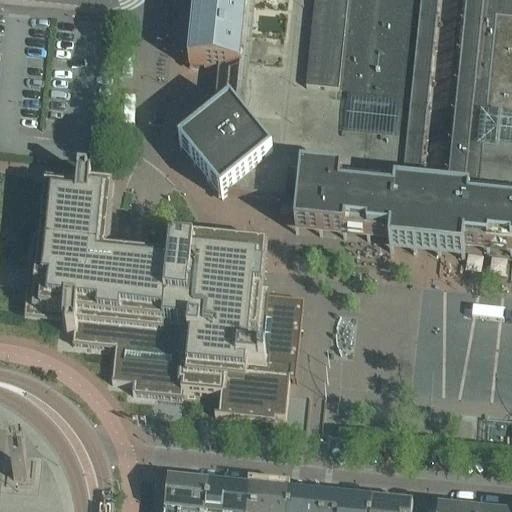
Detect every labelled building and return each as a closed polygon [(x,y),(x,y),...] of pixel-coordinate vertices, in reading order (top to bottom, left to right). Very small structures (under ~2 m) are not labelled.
[(195,0),(193,23),(188,69),(218,72),(216,95),(428,117),(434,56),(437,26),(439,0),(195,0)] [(511,0),(466,0),(461,58),(455,119),(471,121),(482,122),(482,124),(511,127),(511,0)] [(213,122),(180,150),(221,202),(227,197),(281,203),(287,203),(289,184),(301,186),(298,217),(298,221),(297,220),(295,233),(295,234),(295,236),(298,236),(319,238),(321,238),(343,241),(345,241),(366,243),(369,243),(390,246),(389,251),(389,254),(390,254),(392,255),(461,262),(463,262),(464,262),(464,259),(465,253),(466,243),(451,241),(455,202),(446,201),(447,199),(443,198),(423,196),(419,196),(425,144),(213,122)] [(447,199),(446,201),(455,202),(451,241),(466,243),(465,253),(486,255),(489,256),(510,258),(511,257),(511,151),(480,148),(480,150),(469,148),(452,147),(447,199)] [(27,300),(25,314),(65,318),(64,326),(63,332),(67,332),(66,337),(74,337),(72,348),(96,351),(115,353),(112,387),(133,389),(132,398),(143,399),(154,400),(182,403),(183,396),(201,398),(221,400),(219,421),(275,427),(275,423),(285,424),(288,398),(289,385),(290,377),(297,306),(289,305),(289,304),(276,302),(274,302),(268,302),(268,303),(255,301),(258,274),(258,272),(259,256),(260,250),(258,250),(257,249),(238,247),(236,247),(216,245),(215,245),(195,243),(193,243),(193,244),(192,249),(185,249),(174,248),(174,251),(170,250),(169,262),(106,255),(113,185),(88,182),(88,177),(79,176),(79,178),(78,187),(46,184),(40,240),(40,241),(39,248),(32,248),(31,262),(27,300)] [(14,468),(13,482),(27,483),(28,469),(14,468)] [(207,511),(209,490),(168,485),(165,511),(207,511)] [(209,490),(207,511),(247,511),(250,494),(209,490)] [(250,494),(247,511),(288,511),(290,498),(250,494)] [(290,498),(288,511),(329,511),(331,502),(290,498)] [(340,503),(331,502),(329,511),(370,511),(371,511),(339,508),(340,503)]
